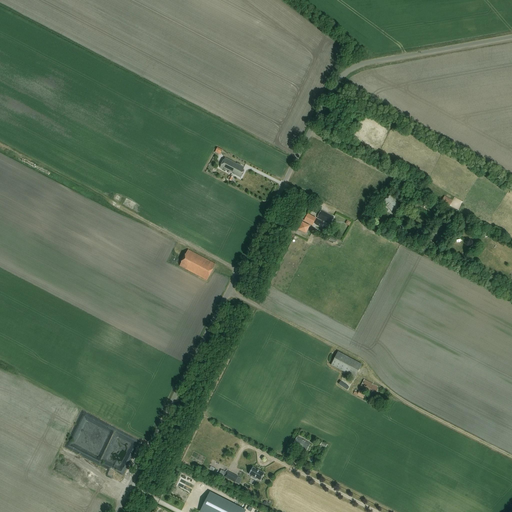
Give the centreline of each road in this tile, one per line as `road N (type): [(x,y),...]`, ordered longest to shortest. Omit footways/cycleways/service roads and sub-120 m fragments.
road 1 (unclassified): [(115,511),(339,78),(370,62),(511,37)]
road 2 (track): [(511,456),(390,393),(360,358),(228,291)]
road 3 (track): [(235,464),(247,445),(376,511)]
road 4 (track): [(290,447),(285,457),(388,511)]
